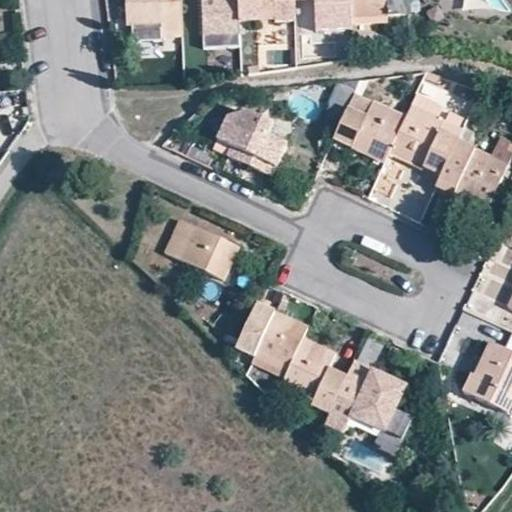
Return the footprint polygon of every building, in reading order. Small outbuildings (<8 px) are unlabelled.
[(124,0),(126,28),(132,28),(133,45),(162,44),(161,38),(184,37),(181,0),(124,0)] [(239,31),(237,0),(201,0),(202,37),(204,37),(219,37),(239,36),(239,31)] [(237,0),(239,31),(272,31),(272,29),(292,28),(292,21),(292,9),(291,0),(237,0)] [(351,18),(350,0),(314,0),(315,33),(351,33),(351,18)] [(350,0),(351,18),(408,17),(406,0),(350,0)] [(303,21),(302,8),(292,9),(292,21),(303,21)] [(248,77),(258,75),(257,67),(247,69),(248,77)] [(427,85),(423,93),(430,96),(434,88),(427,85)] [(415,96),(411,106),(435,117),(439,107),(415,96)] [(384,165),(388,155),(405,117),(396,113),(373,102),(366,117),(349,109),(334,141),(384,165)] [(407,112),(405,117),(388,155),(421,172),(423,169),(440,178),(457,142),(458,139),(440,131),(444,122),(435,117),(411,106),(407,112)] [(396,113),(405,117),(407,112),(399,107),(396,113)] [(448,124),(453,113),(439,107),(435,117),(444,122),(448,124)] [(250,114),(240,117),(230,119),(219,142),(231,148),(241,125),(271,139),(276,127),(250,114)] [(444,122),(440,131),(458,139),(462,130),(448,124),(444,122)] [(271,139),(241,125),(231,148),(227,156),(272,178),(287,146),(271,139)] [(470,148),(476,135),(463,129),(462,130),(458,139),(457,142),(470,148)] [(470,148),(457,142),(440,178),(435,189),(454,197),(452,202),(483,217),(511,155),(511,141),(499,136),(489,157),(470,148)] [(215,151),(227,156),(231,148),(219,142),(215,151)] [(179,221),(164,253),(223,282),(238,249),(179,221)] [(286,374),(302,339),(308,328),(257,304),(236,349),(286,374)] [(511,333),(502,352),(490,346),(474,379),(470,377),(462,395),(508,416),(511,407),(511,333)] [(336,354),(302,339),(286,374),(281,384),(314,400),(312,404),(330,413),(347,378),(328,369),(336,354)] [(392,380),(379,374),(355,363),(347,378),(330,413),(325,425),(342,435),(344,431),(348,432),(350,430),(354,429),(359,429),(401,450),(404,441),(402,441),(400,442),(382,433),(394,410),(404,387),(392,380)] [(382,370),(379,374),(392,380),(394,376),(382,370)] [(412,417),(394,410),(382,433),(400,442),(402,441),(412,417)]
